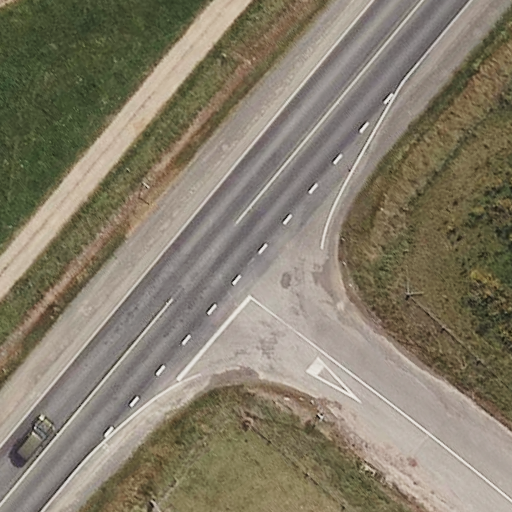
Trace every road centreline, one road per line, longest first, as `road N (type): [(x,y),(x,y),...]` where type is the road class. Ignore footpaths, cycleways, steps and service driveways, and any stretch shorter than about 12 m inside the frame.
road 1 (unclassified): [(204,256),(511,506)]
road 2 (trunk): [(204,256),(419,0)]
road 3 (trunk): [(0,499),(204,256)]
